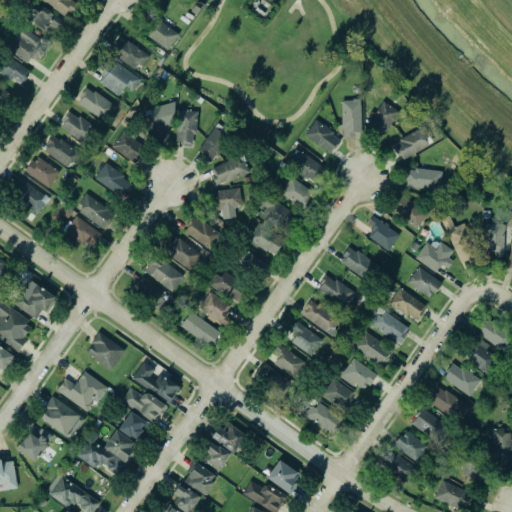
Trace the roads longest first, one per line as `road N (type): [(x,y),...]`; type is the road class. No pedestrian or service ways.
road 1 (residential): [(416,511),(214,388),(0,230)]
road 2 (residential): [(133,511),(360,178)]
road 3 (residential): [(6,421),(169,183)]
road 4 (residential): [(319,511),(462,309),(490,284)]
road 5 (residential): [(0,158),(113,0)]
